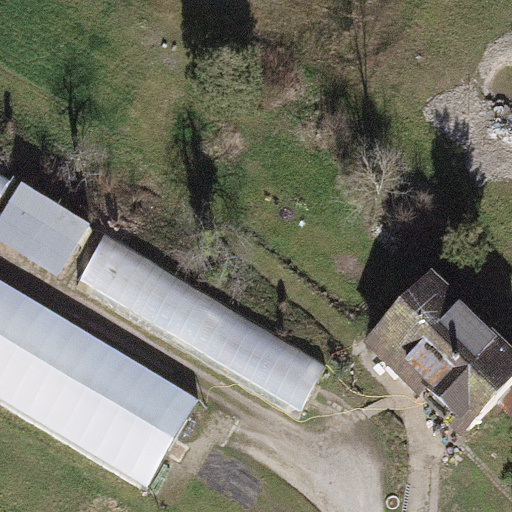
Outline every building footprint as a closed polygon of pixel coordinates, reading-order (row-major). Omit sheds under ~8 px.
[(511,153),(511,80),(511,81),(489,145),(511,153)] [(21,187),(0,236),(0,244),(71,274),(95,218),(21,187)] [(106,242),(81,288),(310,411),(335,365),(106,242)] [(511,365),(429,285),(374,342),(467,433),(492,408),(511,427),(511,365)] [(197,411),(0,289),(0,405),(146,496),(197,411)]
